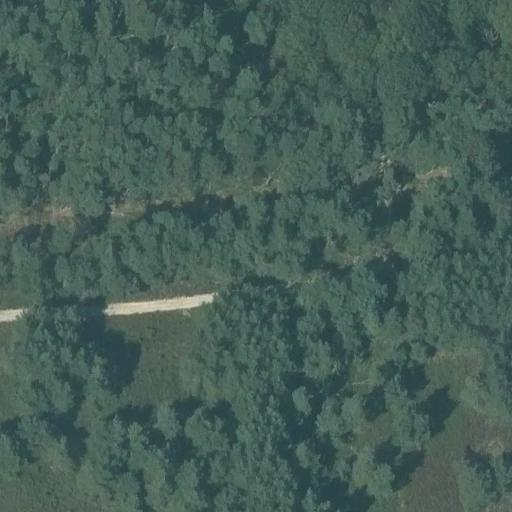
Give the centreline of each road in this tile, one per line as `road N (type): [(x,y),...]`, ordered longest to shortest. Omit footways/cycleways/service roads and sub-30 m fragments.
road 1 (track): [(385,266),(380,0)]
road 2 (track): [(511,121),(379,120)]
